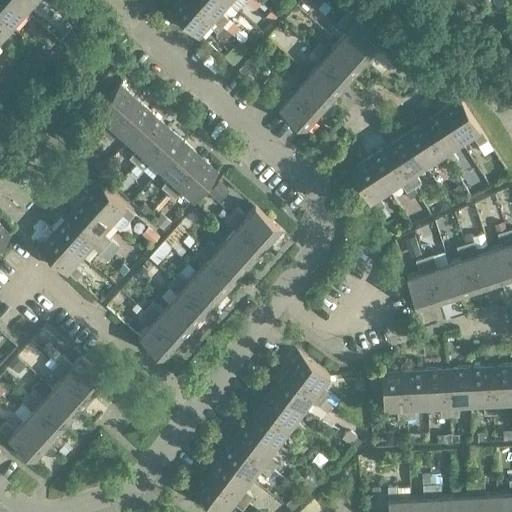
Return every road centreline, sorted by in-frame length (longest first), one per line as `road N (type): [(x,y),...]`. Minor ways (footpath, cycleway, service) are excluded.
road 1 (residential): [(276,316),(321,256),(327,210),(300,171),(137,21)]
road 2 (residential): [(202,412),(26,268)]
road 3 (residential): [(99,511),(146,484),(202,412)]
road 4 (residential): [(202,412),(276,316)]
